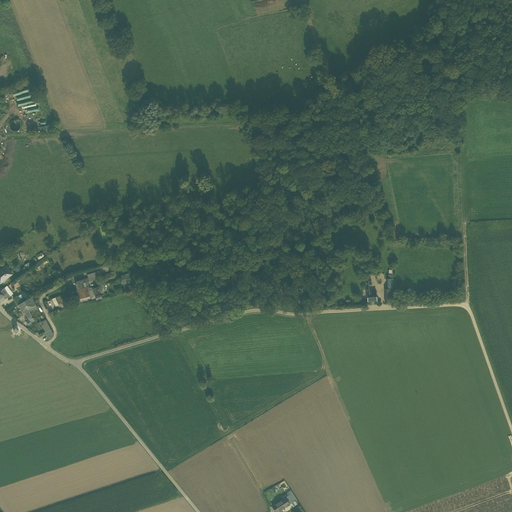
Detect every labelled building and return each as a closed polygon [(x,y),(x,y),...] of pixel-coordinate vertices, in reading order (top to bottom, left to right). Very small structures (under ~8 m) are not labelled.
[(9,125),(9,127),(10,129),(12,131),(14,131),(16,131),(18,131),(20,129),(21,127),(21,125),(20,123),(18,121),(16,120),(14,120),(12,121),(10,122),(9,125)] [(34,265),(36,268),(42,264),(48,259),(46,256),(34,265)] [(6,267),(0,271),(0,283),(12,274),(6,267)] [(85,282),(102,277),(102,276),(100,271),(87,275),(88,278),(84,279),(85,282)] [(365,277),(367,302),(377,301),(376,292),(371,292),(370,277),(365,277)] [(75,282),(77,290),(87,287),(85,282),(84,279),(75,282)] [(89,286),(87,287),(77,290),(79,298),(80,298),(89,296),(90,297),(95,295),(95,294),(100,293),(99,290),(101,289),(101,288),(104,288),(103,285),(93,288),(93,287),(90,288),(89,286)] [(7,286),(4,288),(10,296),(13,294),(7,286)] [(0,291),(0,301),(0,302),(5,299),(10,296),(4,288),(0,291)] [(393,303),(393,289),(388,289),(385,289),(385,303),(393,303)] [(14,298),(18,305),(22,303),(18,296),(14,298)] [(28,319),(29,319),(31,317),(32,317),(29,312),(37,307),(36,305),(32,297),(25,301),(22,303),(18,305),(21,309),(22,312),(24,311),(28,319)] [(41,322),(46,331),(50,330),(45,320),(41,322)] [(284,497),(288,504),(290,502),(294,500),(290,495),(289,494),(287,495),(284,497)] [(271,505),(275,511),(288,504),(284,497),(271,505)]
